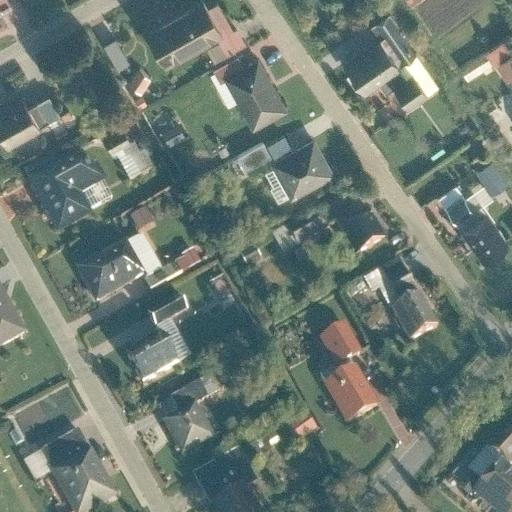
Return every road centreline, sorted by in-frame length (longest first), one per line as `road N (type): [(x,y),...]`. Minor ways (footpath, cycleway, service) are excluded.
road 1 (residential): [(257,0),(511,351)]
road 2 (residential): [(160,511),(0,224)]
road 3 (residential): [(511,351),(364,511)]
road 4 (residential): [(0,63),(112,0)]
